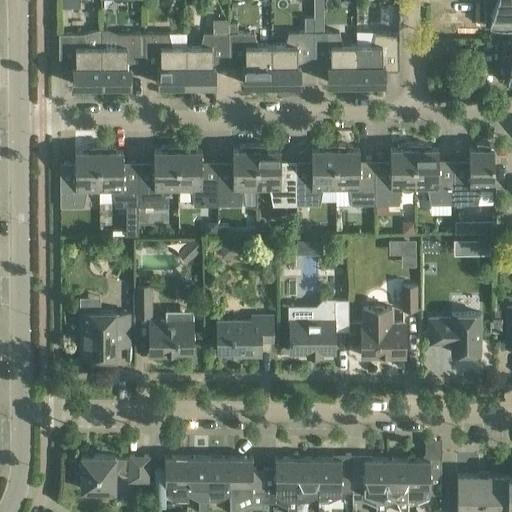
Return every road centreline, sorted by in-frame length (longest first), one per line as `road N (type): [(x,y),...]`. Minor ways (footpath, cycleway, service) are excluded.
road 1 (residential): [(20,410),(511,416)]
road 2 (residential): [(16,120),(414,115)]
road 3 (residential): [(16,120),(20,410)]
road 4 (residential): [(16,0),(16,120)]
